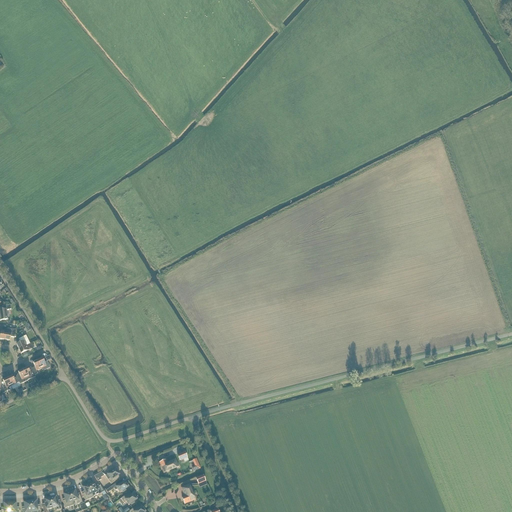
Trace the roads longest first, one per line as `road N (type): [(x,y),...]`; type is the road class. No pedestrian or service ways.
road 1 (unclassified): [(194,417),(511,334)]
road 2 (unclassified): [(194,417),(109,441),(64,376),(0,406)]
road 3 (residential): [(0,491),(72,479),(119,455),(159,511)]
